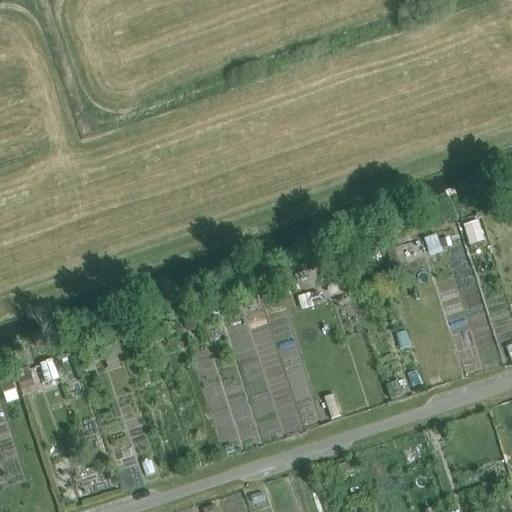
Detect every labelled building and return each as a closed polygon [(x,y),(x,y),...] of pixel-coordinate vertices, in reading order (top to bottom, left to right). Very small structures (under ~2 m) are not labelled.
[(398,244),(388,247),(392,262),(402,259),(398,244)] [(460,352),(494,344),(489,324),(468,329),(466,320),(453,323),(460,352)] [(12,370),(19,388),(34,383),(27,364),(12,370)] [(0,377),(0,381),(3,389),(16,385),(12,373),(0,377)] [(254,511),(248,490),(223,497),(227,511),(254,511)]
